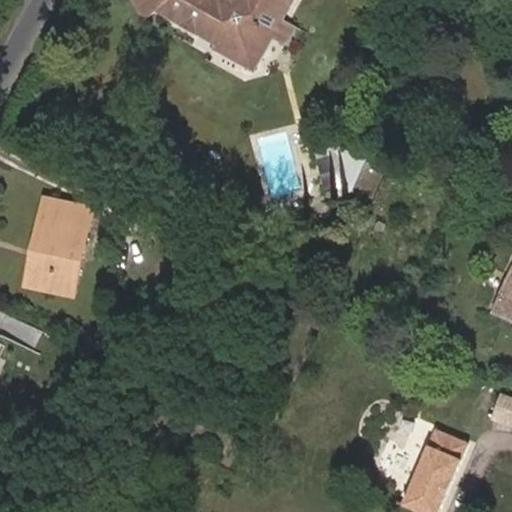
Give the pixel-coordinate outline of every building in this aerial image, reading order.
[(254,67),(271,37),(281,18),(291,0),(136,0),(146,15),(159,7),(223,43),(221,48),(254,67)] [(281,18),(271,37),(287,46),(297,27),(281,18)] [(368,160),(338,146),(335,154),(343,161),(346,166),(347,172),(346,178),(344,187),(345,187),(355,191),(368,160)] [(75,296),(94,209),(47,200),(29,286),(75,296)] [(511,271),(494,309),(511,316),(511,271)] [(511,417),(511,392),(507,390),(498,412),(511,417)] [(450,477),(456,480),(473,442),(439,428),(406,504),(424,511),(442,511),(449,496),(442,493),(450,477)] [(449,496),(456,480),(450,477),(442,493),(449,496)]
